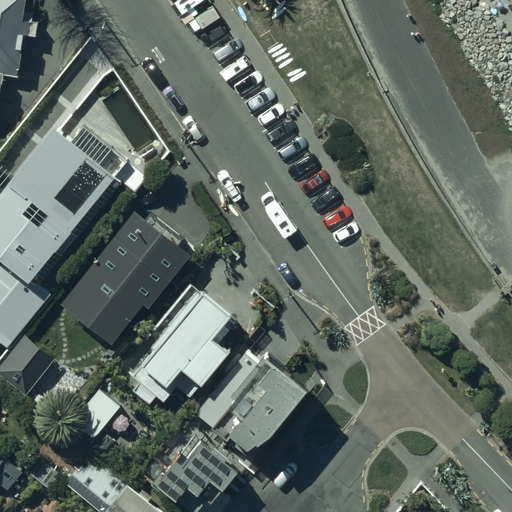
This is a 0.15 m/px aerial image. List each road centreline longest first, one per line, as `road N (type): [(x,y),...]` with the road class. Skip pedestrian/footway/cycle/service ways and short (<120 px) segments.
road 1 (residential): [(142,0),(409,383)]
road 2 (residential): [(304,511),(409,383)]
road 3 (residential): [(409,383),(511,491)]
